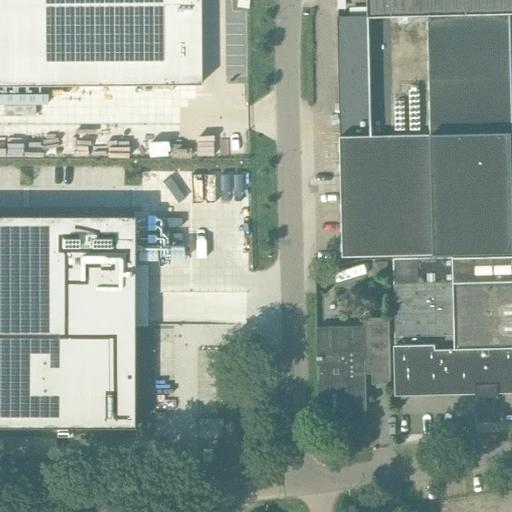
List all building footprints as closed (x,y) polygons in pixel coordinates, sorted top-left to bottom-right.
[(0,0),(0,86),(201,85),(199,0),(0,0)] [(511,0),(368,0),(369,17),(338,17),(344,257),(511,253),(511,0)] [(338,96),(337,80),(327,81),(328,97),(338,96)] [(0,427),(134,428),(134,215),(0,214),(0,427)] [(511,255),(394,258),(396,344),(395,344),(397,394),(477,393),(480,393),(480,388),(496,387),(496,393),(500,393),(500,392),(511,391),(511,255)] [(388,260),(373,261),(374,269),(380,275),(388,275),(388,260)] [(364,318),(364,326),(317,327),(319,411),(320,411),(320,403),(334,402),(334,411),(337,411),(337,408),(366,407),(366,410),(367,410),(366,373),(372,373),(373,384),(392,384),(390,317),(364,318)]
